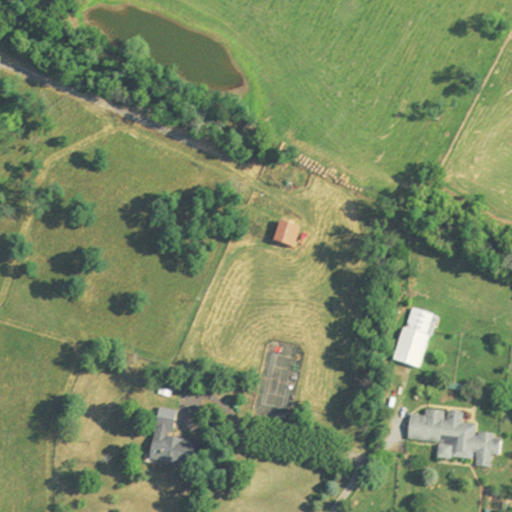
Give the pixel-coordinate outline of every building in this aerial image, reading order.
[(290,249),(294,229),(275,225),(271,246),(290,249)] [(219,314),(208,308),(197,331),(208,336),(219,314)] [(434,317),(407,310),(392,363),(418,371),(434,317)] [(193,444),(168,440),(173,412),(154,409),(147,463),(190,470),(193,444)] [(435,461),(475,463),(474,469),(490,470),(490,457),(499,458),(501,438),(474,436),(475,426),(461,425),(461,414),(423,412),(423,418),(407,417),(406,443),(436,445),(435,461)]
